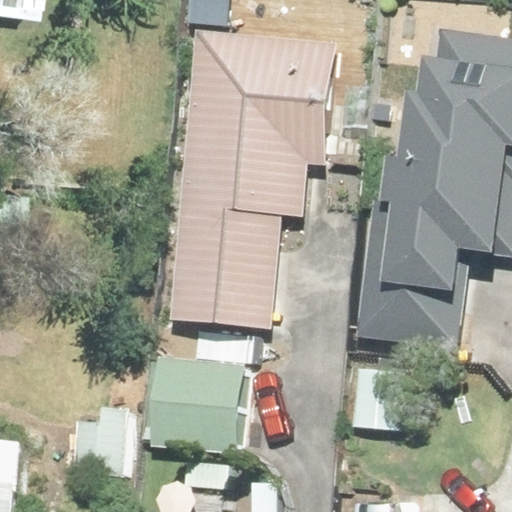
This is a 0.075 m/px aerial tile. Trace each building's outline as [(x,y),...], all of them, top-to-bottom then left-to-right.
[(28,0),(0,0),(0,23),(25,27),(28,0)] [(345,44),(200,30),(171,327),(275,337),(286,221),(306,223),(311,169),(332,171),(345,44)] [(370,155),(368,185),(360,346),(459,351),(463,256),(511,258),(511,44),(444,41),(443,66),(433,65),(432,96),(417,95),(414,157),(370,155)] [(0,243),(15,244),(17,192),(0,191),(0,243)] [(252,369),(164,361),(155,456),(243,464),(252,369)] [(412,370),(359,366),(354,436),(407,439),(412,370)] [(134,411),(85,407),(78,482),(127,486),(134,411)] [(0,511),(23,511),(29,455),(0,452),(0,511)]
